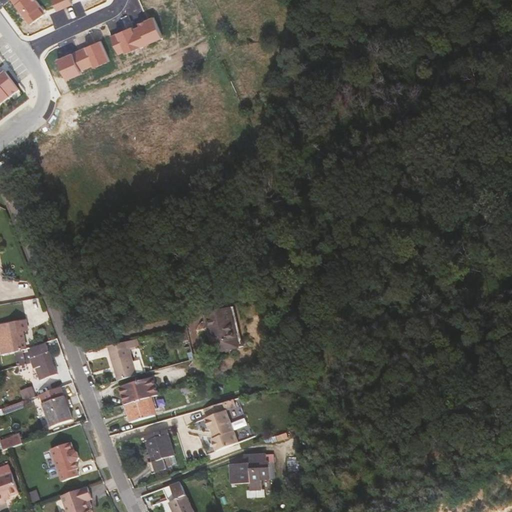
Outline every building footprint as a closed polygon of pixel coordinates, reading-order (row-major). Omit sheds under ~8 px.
[(15,0),(17,4),(33,23),(46,14),(40,7),(42,5),(38,0),(15,0)] [(116,66),(163,52),(159,37),(112,52),(116,66)] [(0,105),(20,90),(6,72),(1,76),(0,74),(0,105)] [(232,195),(247,189),(242,180),(228,186),(232,195)] [(229,308),(237,339),(242,338),(234,307),(229,308)] [(203,314),(211,345),(237,339),(229,308),(203,314)] [(15,352),(25,349),(23,331),(27,331),(25,321),(10,323),(15,351),(15,352)] [(15,351),(10,323),(0,324),(0,344),(2,353),(15,351)] [(183,343),(190,342),(186,327),(179,329),(183,343)] [(118,380),(137,375),(130,348),(138,346),(137,339),(108,346),(118,380)] [(46,345),(30,350),(40,380),(56,374),(46,345)] [(25,350),(25,349),(15,352),(18,366),(25,365),(23,351),(25,350)] [(151,397),(158,395),(153,377),(120,386),(125,405),(151,397)] [(24,400),(37,395),(33,386),(21,390),(24,400)] [(192,394),(190,386),(181,389),(184,397),(192,394)] [(44,403),(63,397),(60,388),(41,395),(44,403)] [(67,407),(64,398),(63,397),(44,403),(51,427),(72,420),(67,407)] [(156,416),(151,397),(125,405),(121,406),(125,417),(130,416),(132,423),(156,416)] [(226,413),(205,419),(209,431),(211,430),(213,440),(210,441),(213,453),(236,446),(226,413)] [(146,435),(145,436),(153,461),(148,463),(152,473),(167,468),(165,461),(167,460),(166,453),(172,451),(166,430),(146,435)] [(0,441),(3,451),(10,449),(22,444),(19,435),(0,441)] [(70,443),(51,450),(61,489),(79,482),(72,463),(77,462),(78,458),(76,453),(73,451),(70,443)] [(263,480),(271,480),(270,463),(267,463),(267,455),(253,455),(253,463),(231,464),(232,484),(248,483),(251,483),(251,490),(263,490),(263,480)] [(0,464),(0,472),(10,469),(8,462),(0,464)] [(10,469),(0,472),(0,504),(5,503),(4,501),(3,499),(9,496),(19,493),(10,469)] [(271,489),(271,480),(263,480),(263,490),(266,489),(271,489)] [(193,511),(180,481),(162,488),(168,503),(171,502),(175,511),(193,511)] [(266,489),(263,490),(251,490),(251,483),(248,483),(249,498),(266,497),(266,489)] [(94,498),(89,485),(63,495),(69,511),(91,511),(90,507),(87,500),(90,499),(94,498)]
